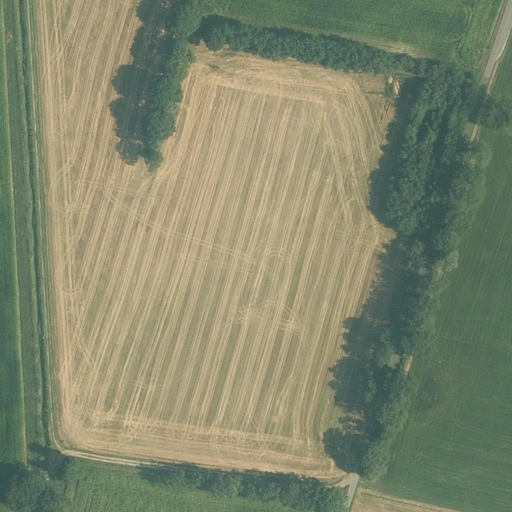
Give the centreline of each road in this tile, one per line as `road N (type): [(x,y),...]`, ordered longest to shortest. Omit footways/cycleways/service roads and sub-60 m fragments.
road 1 (unclassified): [(355,474),(511,0)]
road 2 (track): [(355,474),(313,487),(87,456),(58,442)]
